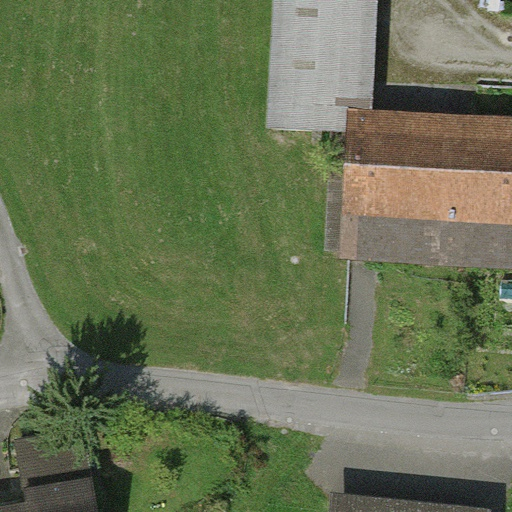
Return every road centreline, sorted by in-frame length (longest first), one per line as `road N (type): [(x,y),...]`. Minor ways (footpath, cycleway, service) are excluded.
road 1 (residential): [(511,422),(40,379)]
road 2 (residential): [(40,379),(0,239)]
